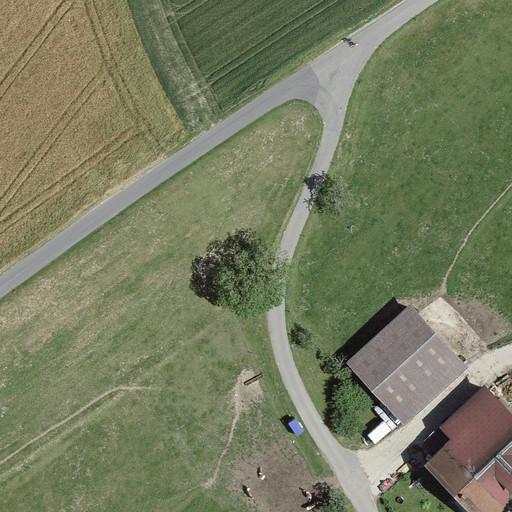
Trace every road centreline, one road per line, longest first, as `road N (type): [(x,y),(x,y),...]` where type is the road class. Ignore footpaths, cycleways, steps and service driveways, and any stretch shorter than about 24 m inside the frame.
road 1 (unclassified): [(367,511),(290,377),(276,323),(282,263),(328,159),(338,98),(332,63)]
road 2 (unclassified): [(0,290),(332,63)]
